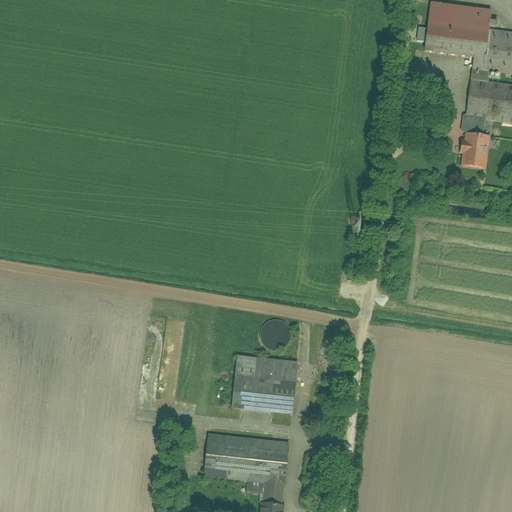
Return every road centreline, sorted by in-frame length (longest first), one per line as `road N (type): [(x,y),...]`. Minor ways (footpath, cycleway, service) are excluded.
road 1 (residential): [(340,511),(410,0)]
road 2 (track): [(0,262),(367,319)]
